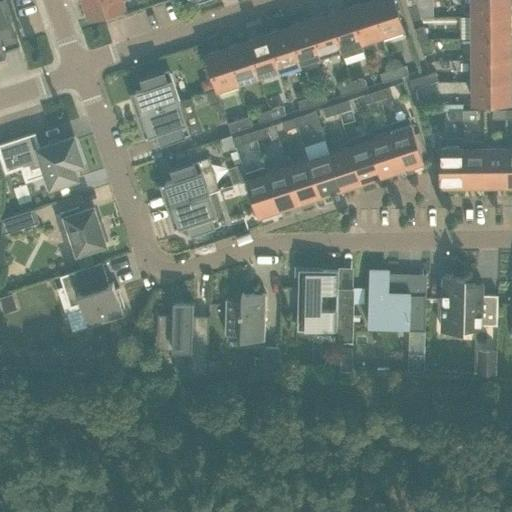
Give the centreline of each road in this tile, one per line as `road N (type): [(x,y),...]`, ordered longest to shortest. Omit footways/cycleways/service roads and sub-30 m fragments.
road 1 (track): [(0,405),(129,396),(511,438)]
road 2 (residential): [(511,240),(269,243),(172,270),(147,258)]
road 3 (residential): [(78,73),(113,51),(273,0)]
road 4 (residential): [(147,258),(78,73)]
